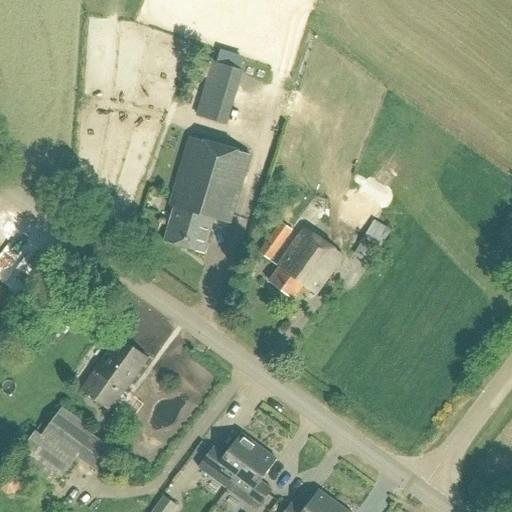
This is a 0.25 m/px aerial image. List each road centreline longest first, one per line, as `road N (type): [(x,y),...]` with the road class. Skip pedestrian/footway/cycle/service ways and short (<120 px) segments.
road 1 (tertiary): [(425,489),(0,185)]
road 2 (tertiary): [(425,489),(511,369)]
